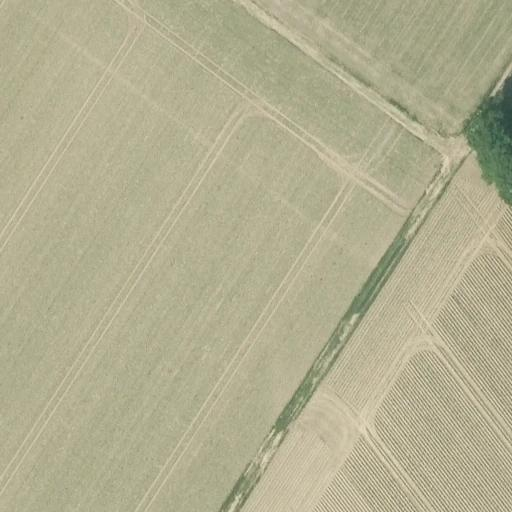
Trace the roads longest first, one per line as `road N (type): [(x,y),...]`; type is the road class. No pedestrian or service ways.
road 1 (track): [(236,511),(511,101)]
road 2 (track): [(247,0),(467,162)]
